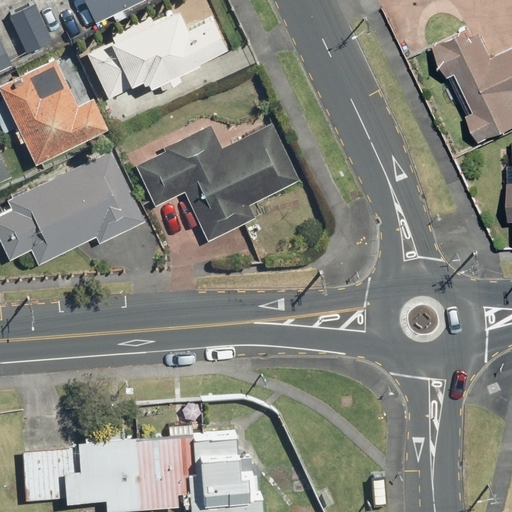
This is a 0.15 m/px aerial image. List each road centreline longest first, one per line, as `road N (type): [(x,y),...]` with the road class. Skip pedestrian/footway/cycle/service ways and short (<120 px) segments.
road 1 (secondary): [(0,339),(253,320)]
road 2 (tertiary): [(303,0),(389,180)]
road 3 (secondary): [(386,353),(253,320)]
road 4 (secondary): [(253,320),(379,289)]
